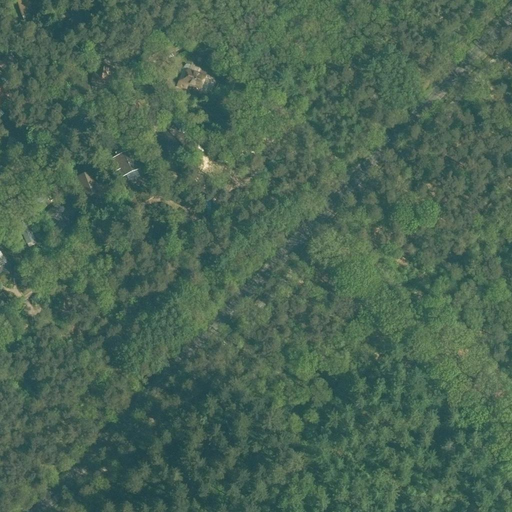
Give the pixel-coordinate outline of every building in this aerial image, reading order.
[(30,15),(32,14),(27,0),(16,0),(24,24),(32,21),(30,15)] [(67,31),(87,21),(80,8),(69,13),(73,19),(64,24),(67,31)] [(57,24),(63,21),(57,10),(51,13),(57,24)] [(124,73),(129,77),(136,69),(131,65),(124,73)] [(189,66),(188,71),(184,81),(180,79),(177,87),(186,90),(188,86),(201,90),(205,77),(197,75),(199,70),(189,66)] [(111,91),(113,80),(106,79),(107,70),(100,69),(98,78),(93,77),(91,86),(103,88),(103,90),(111,91)] [(0,105),(11,96),(0,83),(0,105)] [(53,116),(71,116),(71,106),(53,106),(53,116)] [(164,125),(152,136),(155,139),(165,150),(177,140),(164,125)] [(35,155),(37,147),(17,140),(13,152),(27,157),(29,153),(35,155)] [(138,171),(137,169),(130,152),(109,162),(114,173),(116,172),(119,180),(138,171)] [(91,172),(75,178),(83,200),(99,194),(91,172)] [(59,216),(65,211),(60,204),(45,215),(58,233),(67,227),(59,216)] [(29,249),(37,245),(26,222),(18,225),(29,249)]
